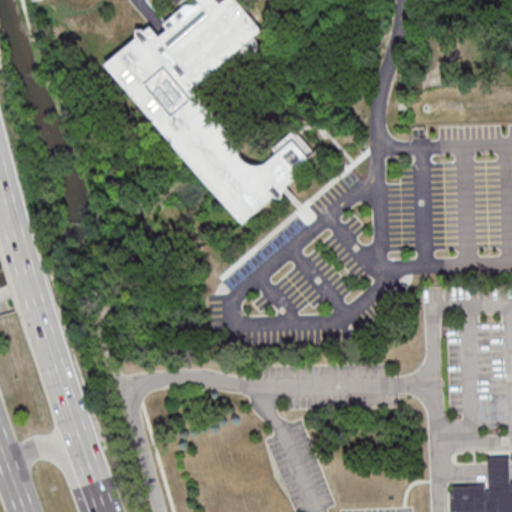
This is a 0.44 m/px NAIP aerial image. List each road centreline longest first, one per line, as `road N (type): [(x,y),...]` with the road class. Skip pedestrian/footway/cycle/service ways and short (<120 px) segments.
road 1 (primary): [(79,443),(37,305)]
road 2 (primary): [(82,511),(59,451),(48,444),(9,466)]
